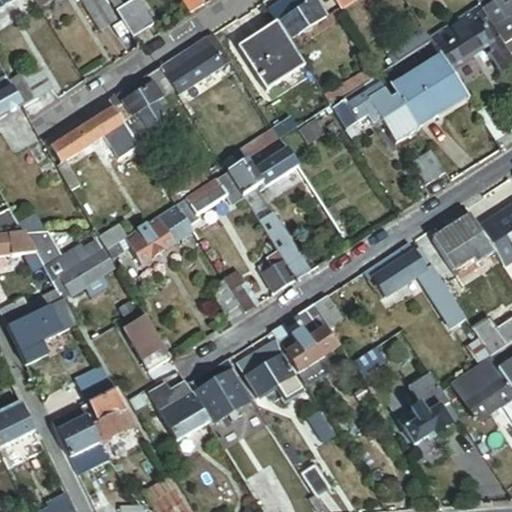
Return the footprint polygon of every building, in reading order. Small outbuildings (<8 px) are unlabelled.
[(0,0),(0,12),(17,0),(0,0)] [(30,0),(37,10),(53,0),(30,0)] [(105,0),(84,0),(80,3),(100,33),(119,21),(114,13),(111,9),(105,0)] [(116,0),(105,0),(111,9),(119,4),(116,0)] [(119,21),(131,40),(153,26),(135,0),(114,13),(119,21)] [(178,0),(189,15),(203,6),(198,0),(178,0)] [(314,0),(286,0),(267,12),(274,25),(286,44),(326,19),(314,0)] [(330,0),(338,12),(356,0),(330,0)] [(474,0),(482,12),(501,0),(474,0)] [(511,44),(511,0),(501,0),(482,12),(483,14),(490,24),(503,16),(508,24),(498,30),(509,46),(511,44)] [(490,24),(483,14),(476,19),(474,16),(435,41),(430,44),(439,58),(449,73),(488,48),(492,54),(489,56),(502,77),(511,70),(511,59),(494,32),(490,24)] [(494,32),(498,30),(508,24),(503,16),(490,24),(494,32)] [(286,44),(274,25),(236,50),(263,93),(278,84),(297,72),(302,69),(286,44)] [(425,35),(421,30),(390,50),(399,64),(430,44),(427,39),(425,35)] [(430,44),(435,41),(432,36),(427,39),(430,44)] [(211,37),(159,70),(173,93),(176,98),(229,64),(211,37)] [(449,73),(439,58),(388,91),(415,132),(436,119),(433,113),(463,94),(449,73)] [(7,84),(21,108),(22,110),(52,92),(37,66),(7,84)] [(379,76),(373,67),(337,89),(343,98),(367,82),(368,83),(379,76)] [(159,70),(107,103),(132,142),(142,136),(132,119),(137,116),(146,130),(163,118),(154,105),(173,93),(159,70)] [(297,72),(278,84),(282,89),(301,77),(297,72)] [(344,134),(366,119),(372,127),(379,123),(382,128),(394,147),(415,133),(415,132),(388,91),(379,76),(368,83),(328,109),(344,134)] [(7,84),(5,80),(0,82),(0,119),(21,108),(7,84)] [(343,98),(337,89),(323,98),(329,107),(343,98)] [(466,99),(463,94),(433,113),(436,119),(466,99)] [(107,103),(44,144),(50,154),(51,153),(60,167),(111,134),(126,156),(137,149),(132,142),(107,103)] [(511,128),(497,105),(477,117),(494,143),(511,132),(511,128)] [(272,132),(277,140),(295,129),(289,121),(272,132)] [(375,132),(382,128),(379,123),(372,127),(375,132)] [(319,137),(312,127),(300,134),(307,144),(319,137)] [(277,140),(272,132),(236,155),(243,165),(278,142),(277,140)] [(296,170),(278,142),(243,165),(238,168),(226,176),(241,199),(255,191),(257,194),(296,170)] [(444,176),(431,154),(411,166),(425,188),(444,176)] [(238,168),(243,165),(236,155),(231,158),(238,168)] [(192,197),(226,176),(218,164),(185,186),(192,197)] [(68,169),(60,174),(68,188),(76,184),(68,169)] [(241,199),(226,176),(192,197),(184,203),(190,214),(181,219),(188,229),(197,223),(194,219),(225,200),(229,207),(241,199)] [(173,197),(168,199),(172,205),(175,209),(184,203),(192,197),(185,186),(171,194),(173,197)] [(271,215),(257,194),(255,191),(241,199),(257,224),(271,215)] [(184,203),(175,209),(181,219),(190,214),(184,203)] [(511,208),(478,231),(493,255),(502,269),(511,262),(511,208)] [(126,240),(106,253),(112,262),(128,251),(139,268),(191,235),(188,229),(181,219),(175,209),(170,212),(126,240)] [(0,240),(25,238),(9,210),(0,215),(0,240)] [(309,275),(271,215),(257,224),(278,257),(295,284),(309,275)] [(493,255),(478,231),(470,218),(433,241),(457,279),(493,255)] [(119,228),(99,241),(106,253),(126,240),(119,228)] [(47,236),(25,238),(43,270),(52,286),(61,281),(72,300),(84,293),(90,302),(109,291),(102,281),(114,273),(96,245),(64,264),(47,236)] [(25,238),(0,240),(0,259),(25,258),(27,261),(25,262),(33,275),(43,270),(25,238)] [(415,253),(409,245),(370,270),(375,279),(387,298),(417,279),(451,332),(466,322),(420,250),(415,253)] [(295,284),(278,257),(256,271),(274,298),(295,284)] [(375,279),(370,270),(364,274),(369,283),(375,279)] [(236,275),(223,283),(224,284),(239,307),(244,316),(257,308),(236,275)] [(226,316),(239,307),(224,284),(211,292),(226,316)] [(30,318),(62,302),(56,293),(26,308),(30,318)] [(343,323),(327,298),(313,307),(329,331),(343,323)] [(23,301),(0,311),(0,316),(6,329),(19,323),(30,318),(26,308),(23,301)] [(41,344),(76,327),(62,302),(30,318),(19,323),(32,349),(41,344)] [(329,331),(313,307),(272,333),(278,343),(286,356),(305,386),(329,371),(322,361),(341,350),(329,331)] [(511,315),(494,327),(497,331),(511,321),(511,315)] [(169,361),(143,319),(122,332),(148,374),(169,361)] [(511,345),(511,321),(497,331),(494,327),(489,319),(471,331),(489,360),(511,345)] [(19,323),(6,329),(25,368),(48,357),(41,344),(32,349),(19,323)] [(286,356),(278,343),(237,368),(258,401),(269,394),(273,391),(282,404),(298,394),(278,362),(286,356)] [(497,372),(511,362),(511,345),(489,360),(497,372)] [(383,364),(374,351),(351,366),(359,379),(383,364)] [(497,372),(489,360),(451,385),(459,398),(477,386),(482,393),(501,381),(496,373),(497,372)] [(228,362),(186,388),(191,395),(209,424),(213,422),(215,426),(229,418),(232,423),(238,420),(234,414),(253,403),(228,362)] [(511,362),(497,372),(496,373),(501,381),(511,397),(511,362)] [(448,405),(429,375),(385,403),(399,425),(411,417),(410,415),(420,409),(421,410),(434,401),(440,410),(448,405)] [(495,412),(511,400),(511,397),(501,381),(482,393),(477,386),(459,398),(465,406),(464,406),(473,421),(492,408),(495,412)] [(115,392),(109,382),(82,396),(87,407),(115,392)] [(209,424),(191,395),(176,405),(165,387),(148,397),(176,444),(209,424)] [(273,391),(269,394),(280,411),(301,398),(298,394),(282,404),(273,391)] [(136,428),(115,392),(87,407),(79,411),(98,447),(136,428)] [(440,410),(434,401),(421,410),(420,409),(410,415),(411,417),(399,425),(414,448),(432,436),(435,440),(452,429),(440,410)] [(34,435),(20,405),(0,414),(0,451),(4,450),(34,435)] [(492,408),(473,421),(475,424),(495,412),(492,408)] [(98,447),(79,411),(52,424),(70,461),(78,478),(108,463),(98,447)] [(315,466),(300,475),(316,500),(330,491),(315,466)] [(187,511),(177,496),(162,501),(162,502),(165,511),(187,511)] [(165,511),(162,502),(139,509),(141,511),(165,511)]
